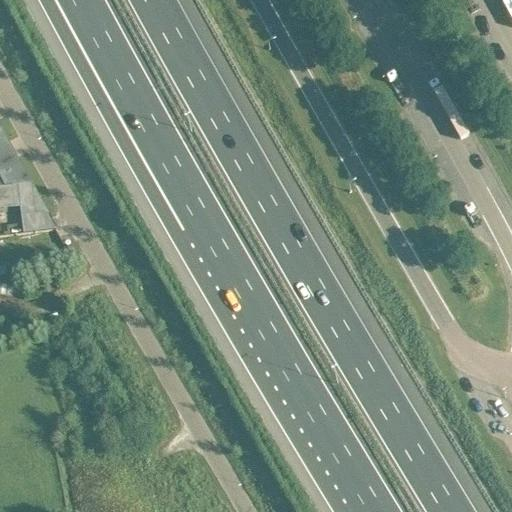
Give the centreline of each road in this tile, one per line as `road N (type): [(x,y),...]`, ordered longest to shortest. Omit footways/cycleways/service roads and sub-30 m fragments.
road 1 (motorway): [(452,511),(155,0)]
road 2 (unclassified): [(244,511),(0,79)]
road 3 (motorway): [(198,215),(374,511)]
road 4 (motorway): [(47,0),(198,215)]
road 5 (motorway): [(81,0),(198,215)]
